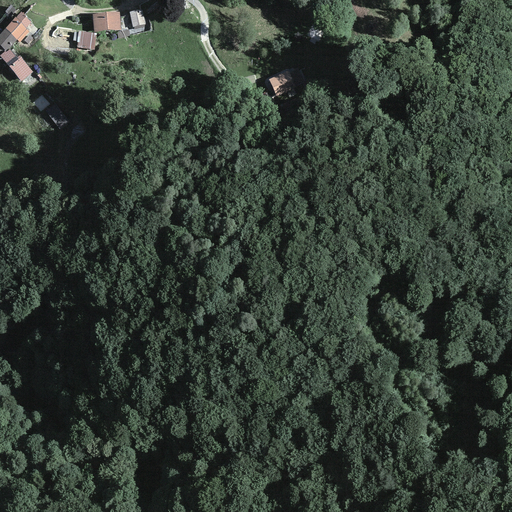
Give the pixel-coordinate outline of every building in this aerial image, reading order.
[(141,10),(130,13),(131,19),(133,26),(133,27),(145,24),(141,10)] [(20,43),(30,32),(26,28),(31,23),(21,13),(15,18),(5,29),(17,40),(20,43)] [(119,13),(92,15),(94,33),(121,30),(119,13)] [(133,26),(131,19),(123,21),(125,28),(133,26)] [(17,40),(5,29),(0,34),(0,47),(5,52),(6,51),(17,40)] [(73,40),(74,33),(57,30),(56,38),(73,40)] [(77,38),(76,52),(97,52),(97,38),(77,38)] [(0,56),(20,81),(27,76),(23,72),(28,68),(20,58),(18,59),(10,50),(6,53),(6,52),(5,52),(0,56)] [(288,72),(269,81),(276,97),(296,88),(288,72)] [(65,117),(56,106),(46,113),(56,125),(65,117)]
